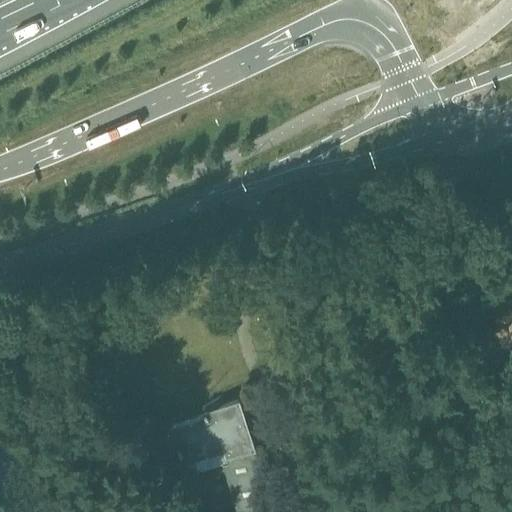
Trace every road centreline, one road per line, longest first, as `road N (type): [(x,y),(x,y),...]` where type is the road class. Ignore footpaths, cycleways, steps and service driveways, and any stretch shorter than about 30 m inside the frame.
road 1 (motorway): [(0,162),(342,8),(385,18),(431,97)]
road 2 (tertiary): [(0,268),(288,171)]
road 3 (tertiary): [(288,171),(372,157),(485,121)]
road 4 (tertiary): [(431,97),(288,171)]
